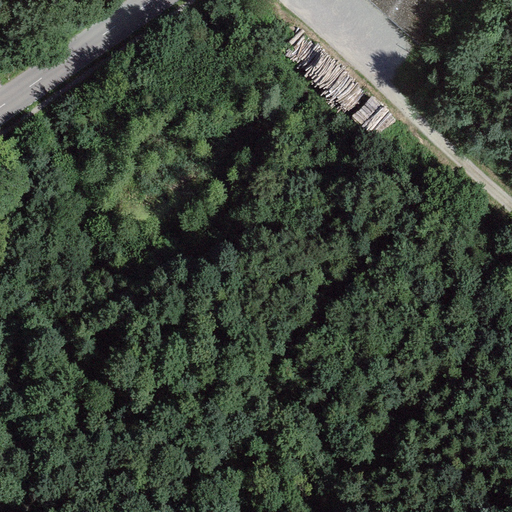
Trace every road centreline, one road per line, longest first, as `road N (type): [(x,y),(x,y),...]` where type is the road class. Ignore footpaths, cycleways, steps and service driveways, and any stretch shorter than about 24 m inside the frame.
road 1 (track): [(293,0),(511,200)]
road 2 (tertiary): [(0,107),(155,0)]
